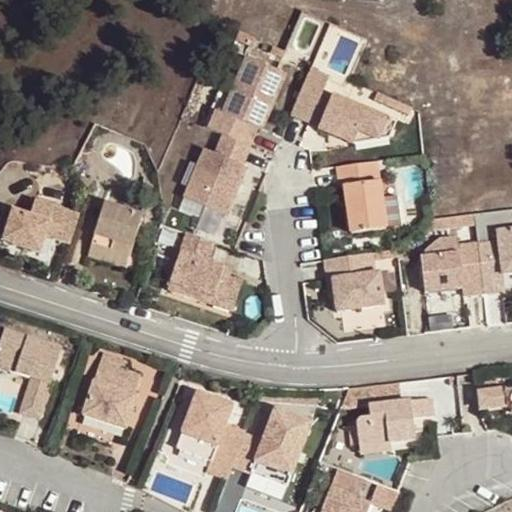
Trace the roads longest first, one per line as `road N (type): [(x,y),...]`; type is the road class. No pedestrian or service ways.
road 1 (residential): [(0,286),(229,364),(291,367)]
road 2 (residential): [(291,367),(343,369),(511,347)]
road 3 (residential): [(291,367),(281,161)]
